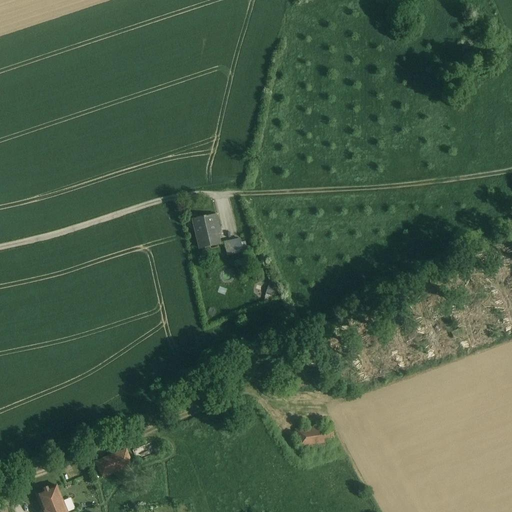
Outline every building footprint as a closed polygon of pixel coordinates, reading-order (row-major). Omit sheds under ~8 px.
[(216,214),(205,217),(205,216),(193,219),(193,220),(194,220),(201,248),(199,248),(200,249),(220,244),(220,243),(219,244),(213,222),(217,221),(216,214)] [(239,239),(224,242),(227,255),(242,251),(239,239)] [(294,430),(297,450),(304,449),(305,455),(326,452),(325,446),(334,444),(331,424),(294,430)] [(95,462),(102,477),(131,465),(125,450),(95,462)] [(67,511),(56,485),(36,493),(43,511),(67,511)]
